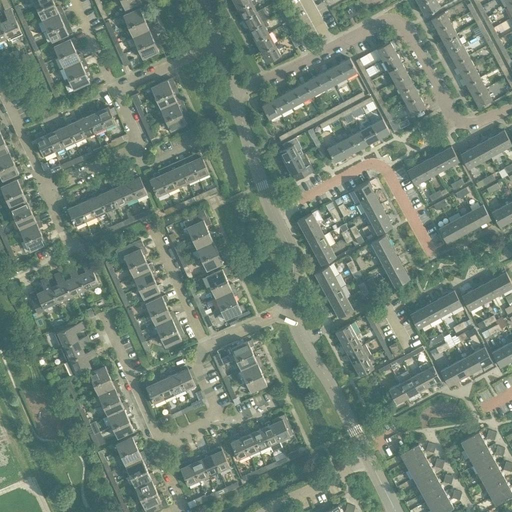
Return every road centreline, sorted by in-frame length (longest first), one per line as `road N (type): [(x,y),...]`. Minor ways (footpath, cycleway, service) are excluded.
road 1 (residential): [(434,260),(375,164),(271,212)]
road 2 (residential): [(446,107),(401,24),(386,20),(332,50)]
road 3 (tertiary): [(368,458),(291,308)]
road 4 (residential): [(168,441),(154,432),(104,317)]
road 5 (tertiary): [(271,212),(232,94)]
road 6 (residential): [(24,275),(73,252),(46,189)]
road 7 (residential): [(204,348),(156,236)]
